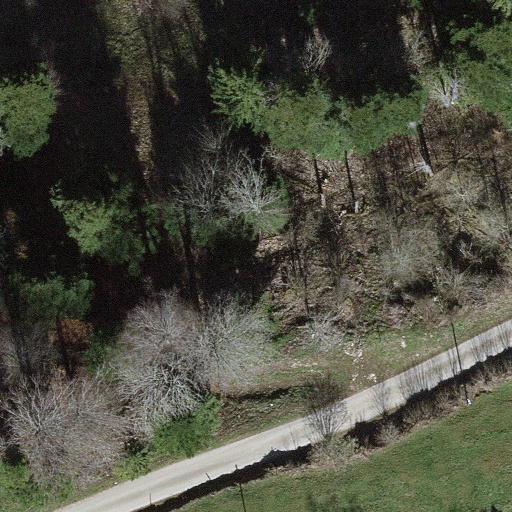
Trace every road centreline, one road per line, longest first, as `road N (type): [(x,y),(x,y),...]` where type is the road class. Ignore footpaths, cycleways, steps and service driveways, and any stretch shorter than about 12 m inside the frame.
road 1 (track): [(95,511),(511,331)]
road 2 (track): [(0,359),(431,371)]
